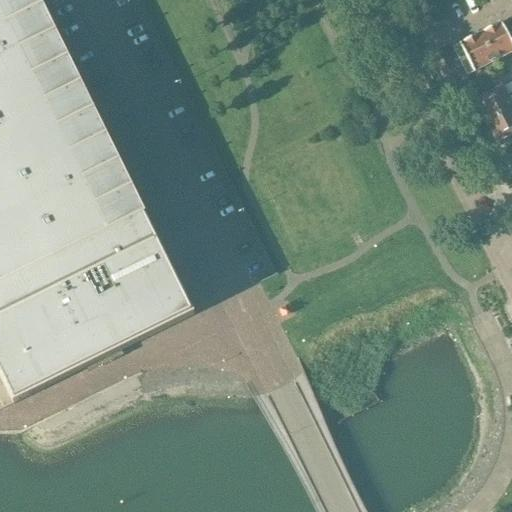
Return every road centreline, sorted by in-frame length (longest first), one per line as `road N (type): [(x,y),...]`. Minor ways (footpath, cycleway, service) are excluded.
road 1 (unclassified): [(344,511),(90,0)]
road 2 (residential): [(497,256),(368,0)]
